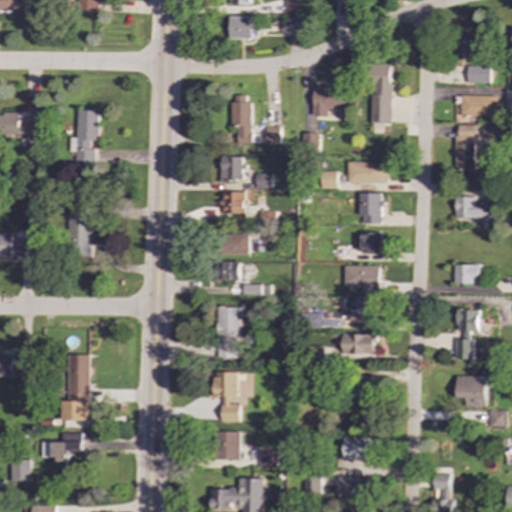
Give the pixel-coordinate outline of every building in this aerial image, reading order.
[(26,0),(0,0),(0,10),(27,10),(26,0)] [(101,0),(79,0),(79,11),(101,12),(101,0)] [(300,0),(286,0),(286,12),(300,13),(300,0)] [(252,16),(230,17),(230,38),(259,37),(259,26),(253,26),(252,16)] [(285,32),(301,32),(302,17),(285,16),(285,32)] [(482,53),(482,34),(461,33),(461,53),(482,53)] [(392,64),(372,64),(371,123),(391,123),(392,64)] [(490,83),(490,66),(467,66),(467,83),(490,83)] [(313,116),(328,117),(328,109),(344,109),(344,89),(313,88),(313,116)] [(251,95),(232,95),(232,132),(238,132),(238,144),(251,143),(251,95)] [(454,117),(497,118),(497,96),(455,95),(454,117)] [(99,110),(77,110),(77,164),(93,164),(94,141),(98,141),(99,110)] [(36,118),(21,118),(21,113),(0,113),(0,134),(25,134),(25,150),(36,150),(36,118)] [(476,169),(476,125),(455,125),(455,169),(476,169)] [(280,127),(266,127),(266,144),(280,144),(280,127)] [(301,149),(318,148),(318,132),(301,133),(301,149)] [(242,181),(243,157),(222,156),(221,180),(242,181)] [(347,183),(385,183),(385,161),(347,162),(347,183)] [(336,188),(336,172),(320,172),(320,188),(336,188)] [(272,173),(255,173),(256,188),(272,188),(272,173)] [(245,214),(245,191),(224,192),(224,201),(215,201),(216,214),(245,214)] [(383,193),(360,193),(359,223),(382,224),(383,193)] [(491,202),(475,203),(475,197),(455,197),(455,218),(491,218),(491,202)] [(70,256),(92,257),(93,204),(71,203),(70,256)] [(262,211),(263,244),(277,244),(276,211),(262,211)] [(381,253),(381,232),(361,231),(360,253),(381,253)] [(15,233),(0,233),(0,257),(16,257),(16,256),(35,256),(35,239),(15,239),(15,233)] [(249,234),(220,234),(220,254),(249,254),(249,234)] [(240,280),(241,263),(212,262),(212,279),(240,280)] [(455,264),(455,283),(479,284),(480,265),(455,264)] [(345,287),(362,287),(362,291),(379,292),(379,266),(345,265),(345,287)] [(355,316),(376,316),(376,297),(355,296),(355,316)] [(243,308),(219,307),(218,357),(237,357),(237,334),(242,334),(243,308)] [(478,334),(479,310),(458,309),(457,330),(464,330),(464,334),(478,334)] [(306,326),(322,327),(323,313),(306,312),(306,326)] [(376,353),(376,334),(338,334),(338,343),(343,343),(343,353),(376,353)] [(455,359),(474,359),(474,339),(456,339),(455,359)] [(13,355),(0,355),(0,377),(31,377),(30,362),(13,362),(13,355)] [(62,420),(89,420),(90,355),(69,355),(68,401),(62,400),(62,420)] [(223,421),(240,421),(240,404),(230,404),(230,397),(238,398),(238,372),(215,372),(215,397),(223,397),(223,421)] [(357,399),(376,396),(373,374),(354,376),(357,399)] [(487,376),(456,376),(456,397),(466,397),(466,406),(486,407),(487,376)] [(506,411),(489,411),(489,426),(506,426),(506,411)] [(241,432),(216,431),(216,459),(240,459),(241,432)] [(43,457),(57,457),(57,466),(70,466),(70,454),(83,454),(83,432),(62,433),(62,441),(42,442),(43,457)] [(377,437),(345,437),(344,458),(371,459),(372,451),(377,451),(377,437)] [(278,450),(260,450),(260,467),(277,468),(278,450)] [(30,481),(31,459),(11,458),(11,481),(30,481)] [(373,477),(340,476),(340,496),(372,497),(373,477)] [(243,511),(263,511),(264,478),(239,478),(239,489),(212,489),(212,508),(243,509),(243,511)] [(455,511),(455,498),(450,498),(450,482),(434,481),(433,511),(455,511)]
